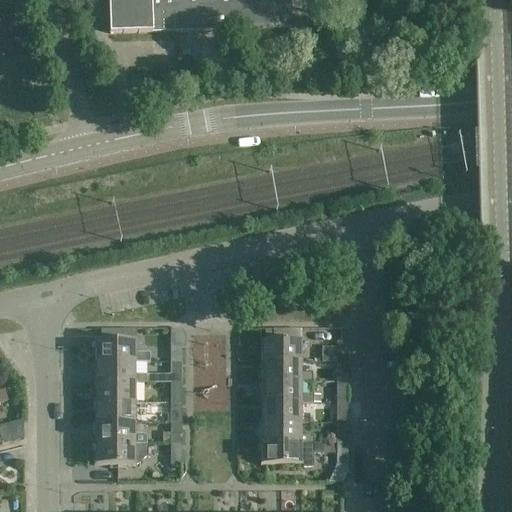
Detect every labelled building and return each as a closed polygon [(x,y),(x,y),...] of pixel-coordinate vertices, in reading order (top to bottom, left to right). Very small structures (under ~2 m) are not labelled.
[(108,0),(110,35),(291,30),(290,0),(108,0)] [(170,364),(181,365),(181,349),(185,349),(185,339),(181,332),(170,332),(170,344),(170,364)] [(94,364),(136,364),(149,364),(149,355),(136,355),(136,344),(94,343),(94,364)] [(260,365),(302,365),(302,343),(260,343),(260,365)] [(336,364),(347,364),(347,344),(336,344),(336,364)] [(181,365),(170,364),(170,377),(136,377),(136,364),(94,364),(94,385),(136,385),(170,385),(181,385),(181,365)] [(347,364),(336,364),(336,384),(347,384),(347,364)] [(302,365),(260,365),(260,384),(302,384),(302,385),(312,384),(312,374),(302,375),(302,365)] [(260,405),(302,405),(320,405),(320,397),(302,397),(302,385),(302,384),(260,384),(260,405)] [(347,384),(336,384),(336,405),(347,405),(347,384)] [(94,405),(136,406),(136,385),(94,385),(94,405)] [(170,406),(181,406),(181,385),(170,385),(170,406)] [(94,426),(136,426),(136,406),(94,405),(94,426)] [(302,425),(302,426),(309,426),(309,416),(302,416),(302,405),(260,405),(260,425),(302,425)] [(347,405),(336,405),(336,425),(347,425),(347,405)] [(170,426),(181,426),(181,406),(170,406),(170,426)] [(260,446),(302,446),(312,446),(312,445),(312,437),(302,437),(302,426),(302,425),(260,425),(260,446)] [(347,425),(336,425),(336,446),(347,445),(347,425)] [(136,426),(94,426),(94,447),(146,447),(146,439),(144,436),(136,436),(136,426)] [(170,447),(181,447),(181,426),(170,426),(170,447)] [(302,446),(260,446),(260,467),(302,467),(302,469),(311,469),(311,456),(322,456),(321,445),(312,445),(312,446),(302,446)] [(347,445),(336,446),(336,467),(347,467),(347,445)] [(146,447),(94,447),(94,467),(136,468),(146,459),(146,447)] [(181,447),(170,447),(170,467),(181,467),(181,447)]
